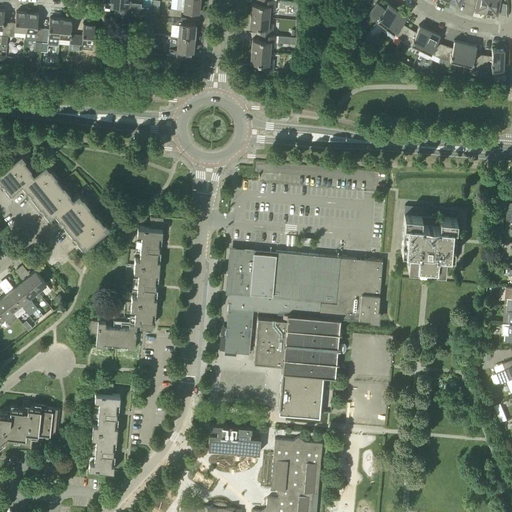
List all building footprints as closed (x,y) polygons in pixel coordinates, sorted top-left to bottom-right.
[(129,2),(129,0),(109,0),(112,1),(112,6),(116,6),(115,14),(131,15),(130,15),(148,17),(148,8),(140,7),(140,3),(129,2)] [(198,12),(199,0),(177,0),(177,9),(181,9),(183,9),(183,11),(198,12)] [(262,0),(262,4),(251,3),(250,15),(269,17),(269,11),(274,11),(275,0),(262,0)] [(468,0),(467,3),(475,5),(475,9),(474,9),(486,11),(487,0),(468,0)] [(487,0),(486,11),(497,13),(498,0),(487,0)] [(367,13),(384,26),(397,10),(387,3),(387,4),(383,9),(377,3),(367,13)] [(181,17),(181,9),(177,9),(176,9),(167,8),(167,15),(181,17)] [(8,36),(10,22),(3,21),(4,10),(0,9),(0,28),(3,28),(2,35),(8,36)] [(397,10),(384,26),(401,39),(409,27),(401,22),(405,17),(406,18),(406,17),(397,10)] [(25,39),(26,30),(27,12),(16,11),(15,22),(10,22),(8,36),(14,36),(15,29),(25,30),(24,39),(25,39)] [(41,50),(42,42),(43,28),(37,27),(38,13),(27,12),(26,30),(25,39),(35,40),(34,50),(41,50)] [(249,27),(260,28),(259,34),(263,34),(272,35),(273,23),(268,23),(269,17),(250,15),(249,27)] [(178,36),(194,38),(195,24),(185,23),(186,17),(172,16),(172,24),(179,25),(178,36)] [(43,28),(42,42),(41,50),(47,51),(47,44),(58,45),(59,36),(61,18),(50,17),(49,29),(43,28)] [(75,48),(76,34),(71,33),(72,19),(61,18),(59,36),(70,37),(69,47),(75,48)] [(92,49),(93,42),(95,24),(83,23),(82,34),(76,34),(75,48),(81,48),(92,49)] [(409,27),(401,39),(420,48),(429,30),(419,25),(418,25),(419,26),(416,32),(409,27)] [(371,30),(365,37),(371,42),(372,42),(377,35),(371,30)] [(429,30),(420,48),(439,57),(444,44),(436,41),(439,35),(440,35),(429,30)] [(272,35),(263,34),(263,40),(252,39),(251,50),(270,52),(270,46),(275,47),(276,35),(272,35)] [(193,51),(194,38),(178,36),(177,48),(169,47),(169,55),(182,56),(183,50),(193,51)] [(444,44),(439,57),(460,63),(465,43),(454,40),(453,41),(454,41),(452,47),(444,44)] [(460,63),(476,67),(481,68),(483,54),(477,53),(477,54),(474,54),(476,46),(465,43),(460,63)] [(483,54),(481,68),(502,69),(502,66),(504,66),(504,60),(503,60),(503,48),(492,48),(491,56),(488,56),(489,55),(483,54)] [(250,62),(261,63),(260,69),(273,70),(274,59),(269,58),(270,52),(251,50),(250,62)] [(23,182),(45,164),(45,163),(33,173),(23,160),(25,158),(21,153),(0,169),(0,176),(3,180),(0,182),(0,184),(2,187),(4,187),(7,185),(12,191),(23,182)] [(37,199),(59,180),(56,177),(56,175),(50,167),(48,167),(45,164),(23,182),(28,188),(25,190),(25,192),(27,195),(29,195),(32,192),(37,199)] [(51,216),(56,211),(79,193),(78,192),(72,197),(69,193),(69,191),(63,184),(61,184),(59,180),(37,199),(42,205),(39,207),(39,209),(41,211),(43,212),(45,209),(51,216)] [(70,228),(92,209),(89,206),(89,204),(83,197),(81,196),(79,193),(56,211),(61,217),(58,219),(58,221),(60,224),(62,224),(65,221),(70,228)] [(401,250),(409,251),(407,267),(417,268),(417,264),(435,266),(435,270),(444,270),(446,254),(453,255),(454,245),(451,245),(452,227),(456,227),(457,218),(444,217),(445,209),(405,206),(404,213),(402,235),(406,235),(405,241),(402,241),(401,250)] [(92,209),(70,228),(75,234),(72,236),(72,238),(74,240),(76,241),(79,238),(85,246),(103,231),(109,226),(104,221),(103,221),(96,213),(95,213),(92,209)] [(135,257),(134,264),(159,266),(159,259),(156,259),(157,250),(158,250),(159,244),(158,244),(158,235),(161,236),(163,217),(150,216),(149,227),(138,226),(137,233),(142,234),(141,242),(136,242),(136,249),(140,249),(139,258),(135,257)] [(276,250),(275,253),(232,249),(228,290),(232,290),(232,293),(323,301),(322,315),(340,316),(340,317),(377,320),(383,260),(276,250)] [(24,263),(16,268),(21,275),(28,271),(24,263)] [(158,273),(159,266),(134,264),(134,271),(138,271),(138,280),(133,279),(132,287),(137,287),(136,295),(132,295),(131,302),(156,304),(156,297),(153,297),(154,288),(155,288),(156,282),(154,282),(155,273),(158,273)] [(35,270),(27,277),(42,295),(45,293),(41,288),(47,284),(35,270)] [(42,295),(27,277),(18,283),(29,297),(35,293),(38,298),(42,295)] [(29,297),(18,283),(10,290),(25,309),(28,306),(24,301),(29,297)] [(25,310),(24,309),(25,309),(10,290),(1,297),(17,316),(25,310)] [(59,302),(63,299),(59,293),(55,296),(59,302)] [(231,307),(253,309),(287,312),(322,315),(323,301),(232,293),(231,307)] [(0,321),(1,322),(5,319),(8,323),(17,316),(1,297),(0,298),(0,321)] [(155,311),(156,304),(131,302),(130,309),(135,309),(134,317),(130,317),(129,324),(136,324),(140,325),(145,325),(145,326),(151,327),(151,326),(152,326),(152,320),(151,319),(152,311),(155,311)] [(230,320),(252,322),(253,309),(231,307),(230,320)] [(286,318),(257,315),(253,361),(282,364),(282,370),(323,374),(335,375),(335,374),(336,361),(338,361),(336,360),(337,347),(337,345),(338,331),(341,332),(341,331),(338,331),(340,318),(340,317),(340,316),(322,315),(287,312),(286,318)] [(22,322),(28,330),(32,326),(26,319),(22,322)] [(112,343),(112,344),(115,345),(117,322),(114,322),(113,326),(105,326),(105,321),(87,320),(86,332),(97,333),(96,345),(103,345),(103,343),(112,343)] [(249,352),(252,322),(230,320),(227,347),(236,348),(236,351),(249,352)] [(119,344),(123,344),(127,345),(127,348),(134,348),(136,324),(129,324),(129,328),(121,327),(121,322),(117,322),(115,345),(119,345),(119,344)] [(511,322),(510,323),(503,322),(502,334),(505,334),(504,340),(511,341),(511,322)] [(511,359),(503,363),(505,368),(497,372),(501,383),(511,378),(511,359)] [(319,411),(323,374),(282,370),(278,407),(286,408),(286,412),(292,413),(292,409),(319,411)] [(93,423),(92,430),(116,432),(117,425),(114,425),(115,416),(116,416),(117,410),(115,410),(116,401),(119,402),(120,394),(112,394),(113,383),(96,381),(95,399),(99,400),(99,408),(94,408),(93,415),(98,415),(97,424),(93,423)] [(23,400),(22,407),(10,406),(10,410),(7,437),(25,439),(26,433),(27,433),(50,436),(50,432),(57,433),(60,408),(30,405),(31,401),(23,401),(23,400)] [(0,442),(7,437),(10,410),(0,409),(0,442)] [(249,436),(250,432),(251,432),(251,426),(211,422),(211,428),(217,429),(217,433),(210,432),(208,448),(259,452),(260,437),(249,436)] [(116,439),(116,432),(92,430),(91,437),(96,437),(95,446),(91,445),(90,453),(95,453),(94,461),(89,461),(89,468),(113,470),(114,463),(111,463),(112,454),(113,454),(113,448),(112,448),(113,439),(116,439)] [(315,511),(318,492),(322,442),(305,440),(299,436),(292,439),(275,438),(270,488),(277,488),(277,492),(278,493),(280,493),(279,497),(268,496),(267,497),(266,508),(267,509),(264,511),(263,511),(252,509),(251,510),(251,511),(233,511),(234,508),(226,507),(227,504),(225,503),(224,503),(223,503),(222,502),(221,502),(220,502),(219,502),(217,502),(216,502),(215,502),(213,503),(213,506),(204,505),(204,508),(180,506),(179,511),(315,511)]
